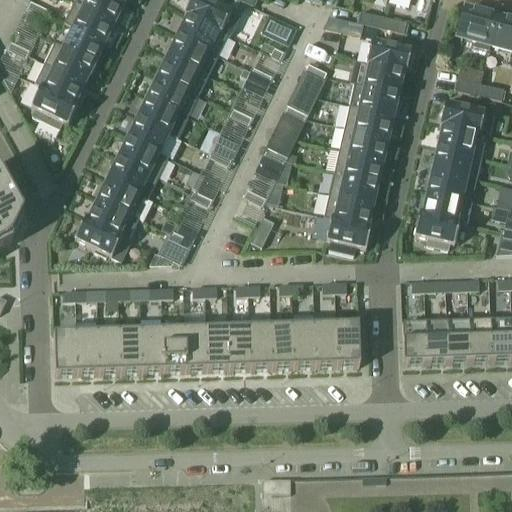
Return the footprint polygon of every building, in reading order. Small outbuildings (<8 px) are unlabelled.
[(73,6),(115,26),(125,5),(113,0),(86,0),(82,10),(74,5),(73,6)] [(190,22),(229,41),(239,20),(226,14),(227,11),(215,6),(214,8),(196,0),(192,0),(183,19),(190,22)] [(256,0),(229,0),(230,1),(251,11),(257,0),(256,0)] [(26,13),(35,17),(39,10),(30,6),(26,13)] [(73,6),(63,27),(105,46),(115,26),(73,6)] [(39,10),(35,17),(44,22),(48,14),(39,10)] [(464,14),(456,42),(471,46),(470,51),(486,55),(487,50),(489,51),(497,23),(464,14)] [(359,16),(356,28),(380,33),(383,22),(359,16)] [(185,20),(175,40),(217,60),(226,41),(229,42),(229,41),(190,22),(183,19),(185,20)] [(259,38),(287,52),(296,34),(268,20),(259,38)] [(362,30),(328,21),(323,34),(359,42),(362,30)] [(383,22),(380,33),(403,39),(406,27),(383,22)] [(511,26),(497,23),(489,51),(511,57),(511,26)] [(54,46),(53,47),(95,67),(105,46),(63,27),(71,32),(62,51),(54,46)] [(175,40),(166,60),(207,81),(217,60),(175,40)] [(329,48),(320,44),(316,51),(325,56),(329,48)] [(370,46),(365,68),(405,77),(410,55),(388,50),(388,47),(375,44),(375,47),(370,46)] [(6,54),(16,59),(19,51),(10,47),(6,54)] [(53,47),(43,68),(85,88),(95,67),(53,47)] [(19,51),(16,59),(25,63),(28,56),(19,51)] [(273,53),(269,60),(278,65),(282,57),(273,53)] [(166,60),(156,81),(197,101),(207,81),(166,60)] [(40,90),(40,91),(77,109),(75,107),(85,88),(43,68),(52,73),(42,92),(40,90)] [(367,69),(362,91),(398,98),(403,77),(405,78),(405,77),(365,68),(365,69),(367,69)] [(304,76),(313,81),(316,73),(307,69),(304,76)] [(0,81),(5,91),(10,93),(16,80),(0,72),(0,81)] [(246,82),(249,76),(242,72),(239,79),(246,82)] [(249,80),(258,85),(260,81),(261,77),(252,73),(249,80)] [(316,73),(313,81),(322,85),(325,78),(316,73)] [(260,81),(258,85),(267,89),(270,82),(261,77),(260,81)] [(156,81),(146,102),(187,121),(197,101),(156,81)] [(456,84),(454,95),(477,100),(479,89),(456,84)] [(353,88),(348,110),(393,121),(398,98),(362,91),(353,88)] [(479,89),(477,100),(500,105),(502,94),(479,89)] [(67,130),(77,109),(40,91),(30,112),(34,114),(31,121),(59,134),(62,127),(67,130)] [(136,122),(168,138),(177,142),(187,121),(146,102),(136,122)] [(443,107),(438,129),(488,141),(493,118),(479,115),(479,112),(466,109),(466,112),(443,107)] [(348,110),(343,133),(388,143),(393,121),(348,110)] [(283,118),(292,123),(296,115),(287,111),(283,118)] [(229,121),(238,126),(241,118),(232,114),(229,121)] [(296,115),(292,123),(302,127),(305,119),(296,115)] [(241,118),(238,126),(247,130),(250,123),(241,118)] [(136,122),(126,142),(167,163),(168,162),(159,158),(168,138),(136,122)] [(440,131),(436,152),(481,162),(485,140),(488,141),(438,129),(438,130),(440,131)] [(343,133),(338,155),(383,165),(388,143),(343,133)] [(126,142),(116,163),(157,183),(167,163),(126,142)] [(203,144),(199,153),(211,159),(212,155),(215,150),(203,144)] [(436,152),(431,174),(476,184),(481,162),(436,152)] [(263,160),(272,165),(275,157),(266,153),(263,160)] [(209,163),(218,167),(221,160),(212,155),(211,159),(209,163)] [(338,155),(333,177),(377,187),(383,165),(338,155)] [(275,157),(272,165),(281,169),(284,162),(275,157)] [(221,160),(218,167),(227,171),(230,164),(221,160)] [(116,163),(106,183),(147,203),(157,183),(116,163)] [(431,174),(426,196),(461,205),(466,183),(475,185),(476,184),(431,174)] [(333,177),(328,199),(372,209),(377,187),(333,177)] [(106,183),(96,204),(137,224),(138,224),(133,221),(142,203),(147,205),(147,203),(106,183)] [(0,185),(0,253),(11,247),(22,225),(0,185)] [(242,202),(251,207),(254,200),(246,195),(242,202)] [(189,203),(198,208),(202,200),(192,196),(189,203)] [(426,196),(421,218),(418,217),(418,218),(458,227),(465,229),(470,207),(461,205),(426,196)] [(328,199),(323,221),(370,232),(370,231),(368,231),(372,209),(328,199)] [(202,200),(198,208),(207,212),(211,205),(202,200)] [(254,200),(251,207),(260,212),(264,205),(254,200)] [(84,223),(128,244),(137,224),(96,204),(86,224),(84,223)] [(495,223),(505,225),(506,214),(497,212),(495,223)] [(454,249),(458,227),(418,218),(413,240),(432,244),(430,250),(450,254),(451,249),(454,249)] [(365,254),(370,232),(323,221),(322,223),(329,224),(325,245),(329,246),(328,253),(351,258),(353,252),(365,254)] [(262,222),(250,247),(261,252),(273,227),(262,222)] [(74,244),(95,254),(93,257),(105,262),(107,260),(111,262),(120,243),(127,246),(128,244),(84,223),(74,244)] [(495,260),(499,260),(511,259),(511,235),(504,234),(504,238),(500,237),(495,260)] [(169,245),(178,249),(181,241),(172,237),(169,245)] [(181,241),(178,249),(187,253),(190,246),(181,241)] [(157,271),(171,270),(172,267),(161,262),(157,271)] [(465,286),(466,296),(478,295),(477,285),(465,286)] [(497,295),(509,294),(509,285),(497,285),(497,295)] [(454,296),(466,296),(465,286),(454,286),(454,296)] [(411,297),(423,297),(422,287),(410,288),(411,297)] [(422,287),(423,297),(434,297),(434,287),(422,287)] [(333,288),(321,289),(321,299),(333,298),(333,288)] [(345,288),(333,288),(333,298),(345,298),(345,288)] [(302,289),(290,290),(290,300),(302,299),(302,289)] [(290,290),(278,290),(278,300),(290,300),(290,290)] [(247,291),(235,291),(235,301),(247,301),(247,291)] [(258,291),(247,291),(247,301),(259,301),(258,291)] [(215,292),(203,293),(204,302),(215,302),(215,292)] [(203,293),(191,293),(192,303),(204,302),(203,293)] [(148,294),(148,304),(160,304),(160,294),(148,294)] [(172,294),(160,294),(160,304),(172,304),(172,294)] [(117,295),(105,296),(105,306),(117,305),(117,295)] [(129,295),(117,295),(117,305),(129,305),(129,295)] [(86,296),(74,297),(74,306),(86,306),(86,296)] [(74,297),(62,297),(62,307),(74,306),(74,297)] [(488,325),(490,366),(511,366),(510,325),(510,318),(487,319),(487,325),(488,325)] [(467,326),(468,367),(490,366),(488,325),(487,325),(467,326)] [(445,327),(446,368),(468,367),(467,326),(445,327)] [(402,369),(425,368),(424,327),(401,328),(402,369)] [(424,327),(425,368),(446,368),(445,327),(424,327)] [(357,329),(334,330),(335,372),(359,371),(357,329)] [(334,330),(313,331),(314,372),(335,372),(334,330)] [(291,331),(269,332),(271,374),(292,373),(291,331)] [(313,331),(291,331),(292,373),(314,372),(313,331)] [(269,332),(248,333),(249,374),(271,374),(269,332)] [(226,333),(204,334),(206,376),(228,375),(226,333)] [(248,333),(226,333),(228,375),(249,374),(248,333)] [(204,334),(183,335),(184,376),(206,376),(204,334)] [(161,335),(139,336),(141,378),(162,377),(161,335)] [(183,335),(161,335),(162,377),(184,376),(183,335)] [(139,336),(118,337),(119,378),(141,378),(139,336)] [(96,337),(75,338),(76,380),(98,379),(96,337)] [(118,337),(96,337),(98,379),(119,378),(118,337)] [(75,338),(53,339),(54,380),(76,380),(75,338)] [(260,502),(288,501),(288,487),(260,488),(260,502)]
